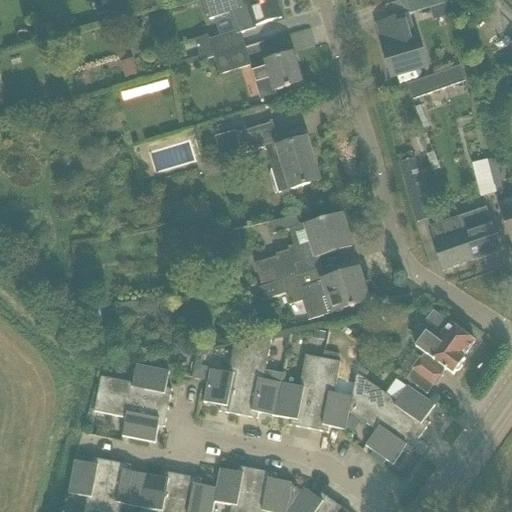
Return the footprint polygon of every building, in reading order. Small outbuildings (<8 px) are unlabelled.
[(281,19),(275,0),(208,0),(214,20),(234,14),(239,32),(209,41),(208,36),(194,41),(201,63),(214,59),(245,49),(240,35),(255,30),(254,27),(281,19)] [(444,4),(443,0),(406,0),(411,15),(444,4)] [(419,35),(414,37),(407,16),(378,25),(383,41),(386,39),(389,48),(383,50),(392,77),(423,67),(428,66),(419,35)] [(245,49),(214,59),(219,76),(250,66),(245,49)] [(301,84),(292,55),(266,63),(267,67),(252,72),(256,84),(271,79),(275,92),(301,84)] [(413,101),(465,82),(459,68),(408,86),(413,101)] [(319,182),(307,140),(279,148),(276,137),(276,136),(273,124),(236,135),(242,156),(265,149),(272,171),(269,175),(275,196),(319,182)] [(417,223),(428,221),(430,220),(414,159),(400,163),(417,223)] [(487,161),(473,165),(481,198),(495,194),(487,161)] [(503,251),(497,232),(494,223),(492,224),(487,209),(458,218),(473,262),(503,251)] [(511,212),(501,216),(504,224),(511,246),(511,212)] [(263,289),(323,270),(319,258),(352,248),(342,217),(307,228),(311,244),(291,251),(291,253),(278,257),(279,260),(257,267),(263,288),(263,289)] [(299,224),(297,218),(269,224),(273,236),(297,229),(299,224)] [(458,218),(430,228),(435,243),(433,244),(443,272),(473,262),(458,218)] [(206,247),(219,244),(217,235),(204,238),(206,247)] [(369,303),(359,271),(326,281),(323,270),(286,282),(263,289),(263,288),(260,289),(264,302),(286,295),(290,307),(311,300),(317,319),(334,314),(369,303)] [(236,276),(219,280),(222,291),(238,288),(236,276)] [(98,308),(88,310),(91,325),(101,323),(98,308)] [(416,348),(425,355),(422,359),(421,358),(412,370),(433,386),(445,370),(453,376),(465,360),(463,359),(475,343),(451,324),(450,325),(433,312),(426,322),(443,334),(440,339),(433,333),(430,336),(427,333),(416,348)] [(324,342),(326,334),(315,332),(313,339),(324,342)] [(253,413),(275,418),(281,385),(265,382),(268,372),(266,371),(272,338),(253,341),(238,417),(251,419),(253,413)] [(238,417),(253,341),(235,345),(229,375),(210,371),(207,384),(204,404),(226,408),(225,414),(238,417)] [(309,431),(322,361),(307,358),(301,389),(281,385),(275,418),(297,422),(296,428),(309,431)] [(335,396),(341,365),(322,361),(309,431),(322,433),(323,427),(346,432),(350,413),(353,399),(335,396)] [(101,378),(97,396),(168,410),(171,397),(165,396),(169,373),(137,366),(133,385),(101,378)] [(422,426),(435,407),(409,388),(398,404),(357,376),(354,394),(419,440),(426,429),(422,426)] [(419,440),(354,394),(353,399),(350,413),(376,432),(365,447),(393,467),(406,448),(411,451),(419,440)] [(166,423),(168,410),(97,396),(94,413),(126,420),(122,438),(155,445),(160,422),(166,423)] [(83,511),(102,511),(112,463),(99,461),(98,467),(75,462),(68,495),(86,499),(83,511)] [(125,466),(112,463),(102,511),(119,511),(121,506),(138,509),(145,476),(124,472),(125,466)] [(220,470),(216,490),(215,505),(232,508),(231,511),(249,511),(258,472),(244,469),(243,475),(220,470)] [(258,472),(249,511),(286,511),(296,490),(291,487),(292,484),(269,480),(270,474),(258,472)] [(168,480),(145,476),(138,509),(152,511),(175,511),(182,477),(169,474),(168,480)] [(213,511),(215,505),(216,490),(194,485),(196,479),(182,477),(175,511),(213,511)] [(332,511),(337,505),(326,498),(323,503),(304,489),(301,493),(296,490),(286,511),(332,511)]
